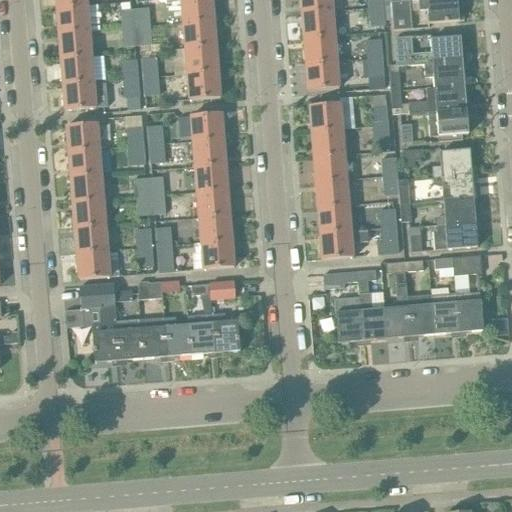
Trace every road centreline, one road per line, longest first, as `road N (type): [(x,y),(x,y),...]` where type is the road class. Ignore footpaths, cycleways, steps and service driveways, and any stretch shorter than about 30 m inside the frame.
road 1 (residential): [(47,415),(16,0)]
road 2 (residential): [(289,395),(259,0)]
road 3 (tertiary): [(49,503),(296,480)]
road 4 (residential): [(47,415),(289,395)]
road 5 (residential): [(289,395),(511,379)]
road 6 (tertiary): [(296,480),(511,462)]
